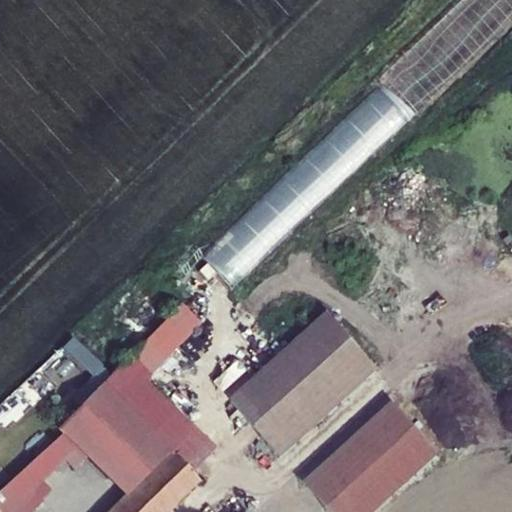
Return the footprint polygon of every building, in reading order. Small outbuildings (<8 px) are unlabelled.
[(380,90),(329,144),(356,169),(407,115),(380,90)] [(154,384),(212,328),(193,308),(129,371),(148,391),(154,384)] [(340,324),(267,386),(243,408),(292,465),(390,380),(340,324)] [(117,401),(179,461),(197,479),(223,454),(154,384),(148,391),(129,371),(116,384),(125,392),(117,401)] [(179,461),(117,401),(112,396),(72,437),(75,440),(95,460),(137,504),(179,461)] [(333,511),(398,511),(452,466),(406,413),(316,492),(333,511)] [(1,511),(41,511),(95,460),(75,440),(6,508),(1,511)] [(129,511),(184,511),(207,489),(197,479),(179,461),(137,504),(129,511)]
